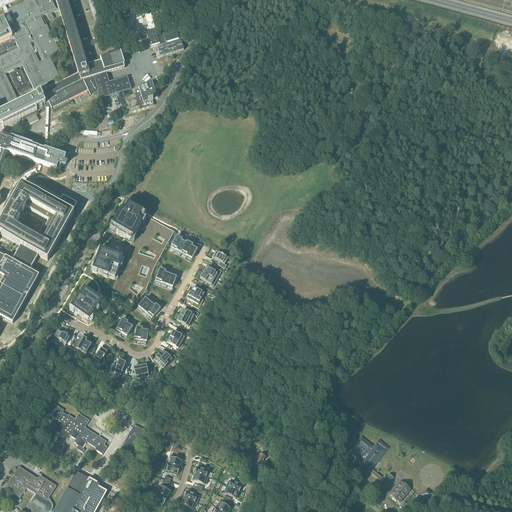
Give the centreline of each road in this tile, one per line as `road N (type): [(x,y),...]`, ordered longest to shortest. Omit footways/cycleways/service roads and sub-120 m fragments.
road 1 (residential): [(49,310),(146,354),(204,247)]
road 2 (track): [(412,297),(319,388),(315,412),(335,456)]
road 3 (unclassified): [(213,0),(165,99),(135,130)]
road 4 (track): [(511,201),(412,297)]
road 5 (residential): [(49,310),(115,196)]
